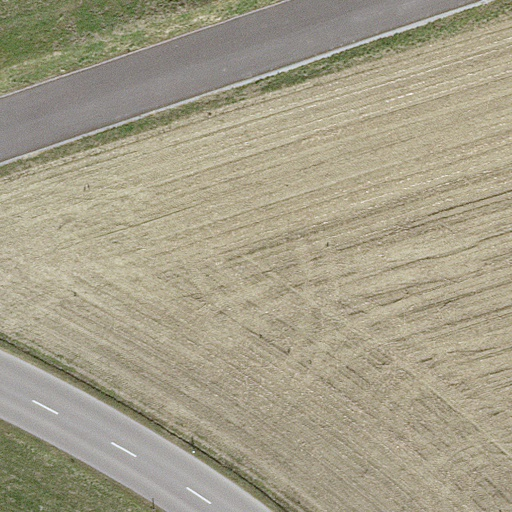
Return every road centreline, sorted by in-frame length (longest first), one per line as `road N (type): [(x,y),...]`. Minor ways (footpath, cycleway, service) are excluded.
road 1 (unclassified): [(381,0),(0,129)]
road 2 (tertiary): [(0,393),(130,453),(215,511)]
